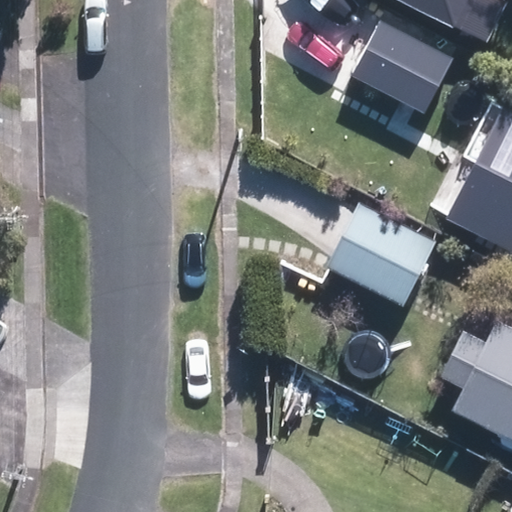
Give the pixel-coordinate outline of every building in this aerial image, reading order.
[(440,0),(493,25),(504,0),(440,0)] [(458,44),(384,6),(355,59),(429,98),(458,44)] [(511,116),(460,218),(511,245),(511,116)] [(442,231),(362,191),(330,256),(410,295),(442,231)] [(511,312),(505,309),(493,334),(467,322),(434,391),(511,428),(511,312)]
